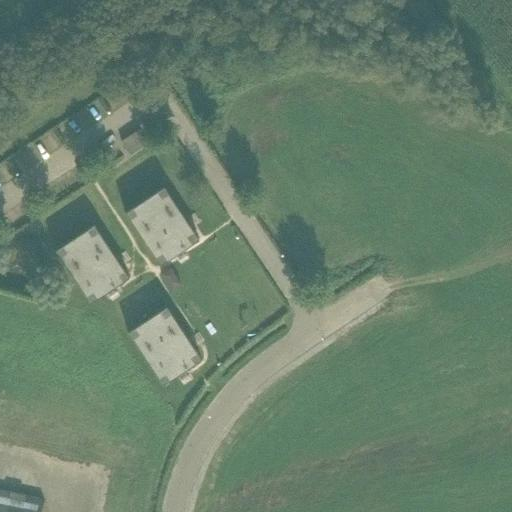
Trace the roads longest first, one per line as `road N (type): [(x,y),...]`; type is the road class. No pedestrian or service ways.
road 1 (residential): [(315,333),(177,113),(148,102),(0,201)]
road 2 (residential): [(176,511),(188,462),(263,362),(315,333)]
